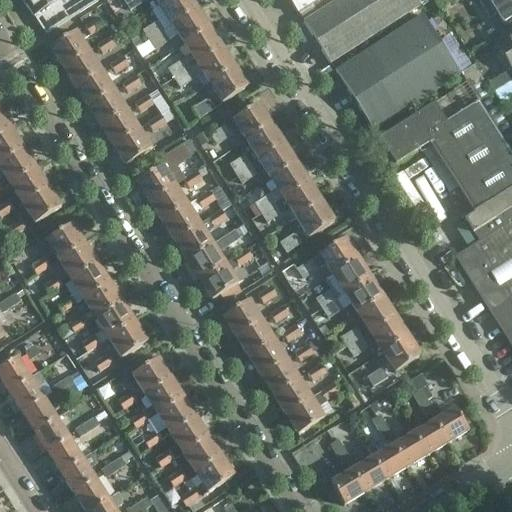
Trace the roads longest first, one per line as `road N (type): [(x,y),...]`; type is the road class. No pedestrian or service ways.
road 1 (residential): [(297,511),(0,34)]
road 2 (residential): [(511,420),(244,0)]
